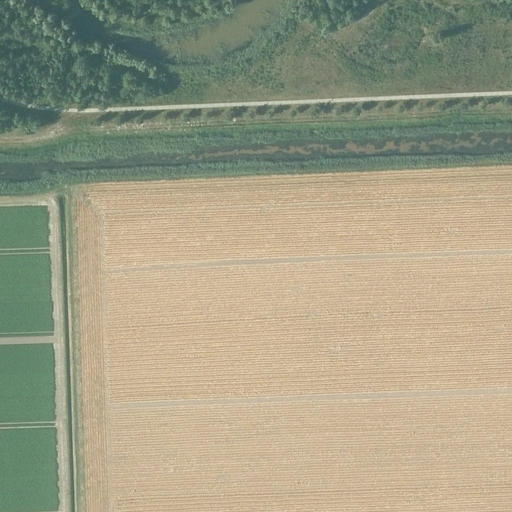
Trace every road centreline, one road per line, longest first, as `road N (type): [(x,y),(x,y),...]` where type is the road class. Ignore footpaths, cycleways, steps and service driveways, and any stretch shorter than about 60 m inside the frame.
road 1 (track): [(511,110),(0,134)]
road 2 (track): [(68,53),(157,89),(230,81),(331,43),(380,0)]
road 3 (track): [(46,131),(60,110),(77,0)]
